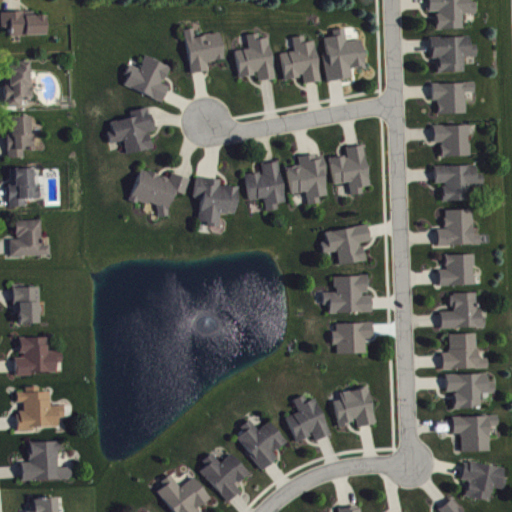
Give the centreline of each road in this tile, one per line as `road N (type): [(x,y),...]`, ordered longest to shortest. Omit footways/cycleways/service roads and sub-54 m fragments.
road 1 (residential): [(389,0),(408,464),(310,477),(260,511)]
road 2 (residential): [(207,119),(229,135),(393,101)]
